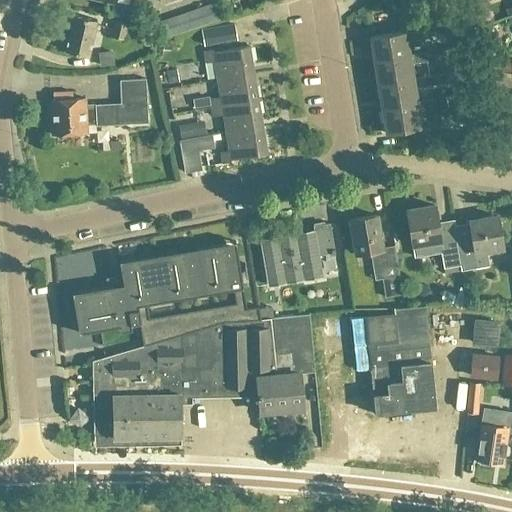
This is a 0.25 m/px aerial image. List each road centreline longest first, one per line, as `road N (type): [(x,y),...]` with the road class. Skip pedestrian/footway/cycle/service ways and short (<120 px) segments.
road 1 (residential): [(511,510),(310,481),(31,473)]
road 2 (residential): [(11,238),(349,169)]
road 3 (residential): [(31,473),(11,238)]
road 4 (residential): [(349,169),(326,23),(357,0)]
road 5 (residential): [(349,169),(511,180)]
